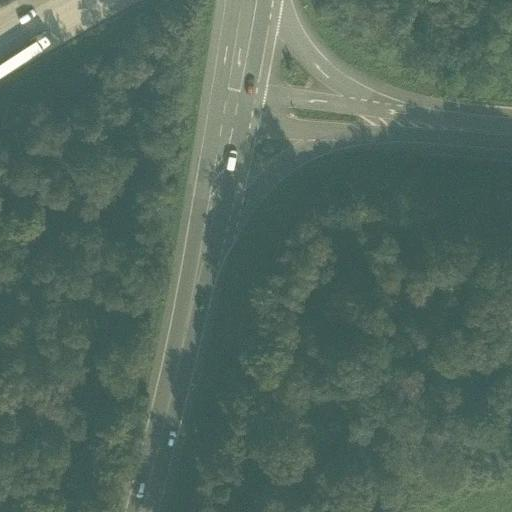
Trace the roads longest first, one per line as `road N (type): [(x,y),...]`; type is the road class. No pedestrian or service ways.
road 1 (motorway): [(196,316),(238,216),(271,179),(330,149),(390,144)]
road 2 (primary): [(147,511),(196,316)]
road 3 (primary): [(196,316),(230,125)]
road 4 (motorway): [(392,117),(342,93),(314,67),(277,0)]
road 5 (motorway): [(230,125),(390,144)]
road 6 (motorway): [(392,117),(236,93)]
road 7 (motorway): [(390,144),(511,150)]
road 8 (motorway): [(511,130),(392,117)]
